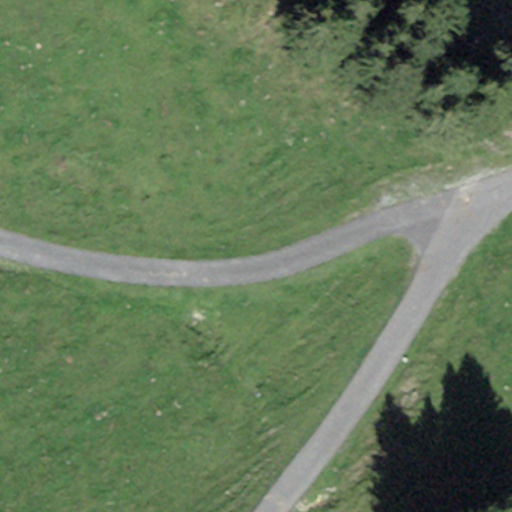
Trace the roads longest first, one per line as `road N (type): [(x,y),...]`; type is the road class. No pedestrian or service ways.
road 1 (track): [(476,202),(296,257),(186,278),(87,270),(0,247)]
road 2 (track): [(511,188),(476,202),(451,261),(399,344),(270,511)]
